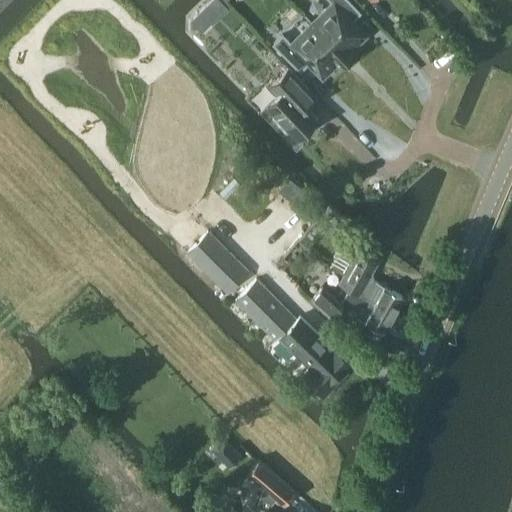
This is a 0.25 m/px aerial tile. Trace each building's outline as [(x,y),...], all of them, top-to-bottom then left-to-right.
[(310,20),(348,58),(355,51),(352,47),(365,34),(351,20),(360,11),(348,0),(330,0),(310,20)] [(340,66),(348,58),(310,20),(291,39),(283,32),(273,42),(300,69),(308,60),(323,75),(336,62),(340,66)] [(297,136),(317,117),(306,105),(316,95),(289,66),(269,84),(277,93),(266,104),(297,136)] [(349,222),(337,213),(329,222),(327,225),(339,235),(349,222)] [(187,250),(186,250),(228,291),(228,292),(249,271),(249,270),(209,231),(206,234),(205,233),(187,250)] [(349,289),(393,314),(403,295),(372,278),(370,273),(376,262),(357,252),(340,282),(349,287),(349,289)] [(297,318),(287,308),(256,278),(235,299),(276,339),(279,335),(309,365),(303,372),(325,394),(353,365),(331,343),(330,343),(300,315),(297,318)] [(393,314),(349,289),(341,302),(323,286),(312,298),(333,316),(338,311),(350,319),(353,313),(384,331),(393,314)] [(284,511),(279,510),(296,490),(259,457),(247,475),(262,488),(253,511),(284,511)]
